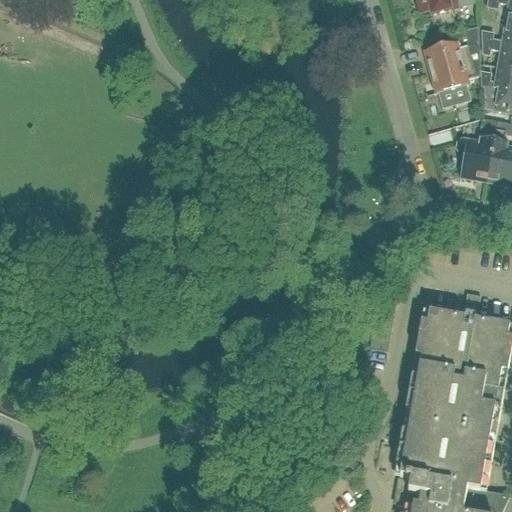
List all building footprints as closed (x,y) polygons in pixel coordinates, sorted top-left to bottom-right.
[(414,0),(418,16),(436,11),(438,15),(464,8),(461,0),(414,0)] [(511,4),(488,0),(486,10),(497,12),(498,7),(506,9),(503,27),(511,28),(511,4)] [(511,28),(503,27),(500,44),(492,42),(493,37),(481,35),(482,46),(511,51),(511,28)] [(425,55),(436,97),(469,88),(467,82),(479,79),(479,76),(478,30),(451,38),(455,47),(425,55)] [(511,51),(482,46),(482,57),(489,59),(490,54),(498,55),(495,70),(511,73),(511,51)] [(511,73),(495,70),(492,85),(490,85),(491,78),(479,76),(479,79),(479,89),(511,94),(511,73)] [(511,94),(479,89),(479,90),(484,92),(484,103),(491,104),(492,97),(495,98),(493,110),(494,110),(492,110),(492,112),(511,116),(511,94)] [(492,133),(494,134),(485,185),(511,190),(511,184),(511,152),(506,151),(506,148),(502,147),(503,138),(511,139),(511,127),(494,124),(492,133)] [(485,185),(494,134),(492,133),(484,132),(482,144),(480,143),(479,146),(462,144),(457,147),(456,151),(460,156),(463,157),(459,181),(485,185)] [(492,511),(493,510),(482,508),(484,495),(479,495),(481,483),(486,484),(496,429),(502,397),(511,342),(506,341),(507,330),(473,323),(471,332),(461,330),(463,322),(428,315),(426,327),(420,326),(394,469),(400,470),(394,508),(411,511),(492,511)]
